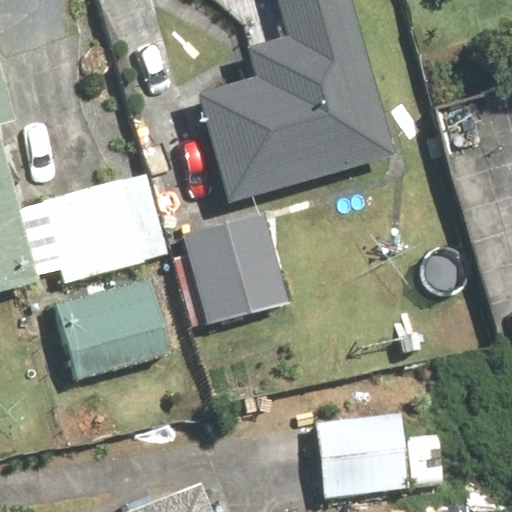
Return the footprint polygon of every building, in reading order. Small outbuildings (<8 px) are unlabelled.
[(404,162),(355,0),(280,0),(295,48),(261,58),(269,84),(209,102),(242,211),(404,162)] [(2,43),(0,43),(0,299),(43,289),(4,133),(23,128),(2,43)] [(153,176),(49,208),(74,288),(177,257),(153,176)] [(270,211),(187,231),(212,332),(295,312),(270,211)] [(178,359),(156,279),(57,307),(80,386),(178,359)] [(235,415),(237,450),(314,443),(311,409),(235,415)] [(418,497),(417,489),(447,488),(445,442),(416,443),(414,410),(324,414),(328,501),(418,497)] [(220,511),(211,486),(140,511),(220,511)]
